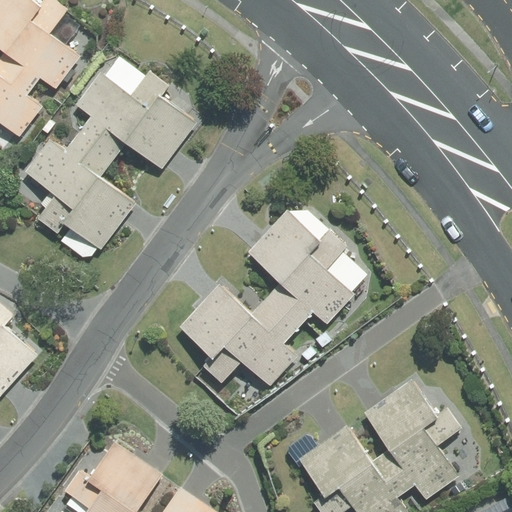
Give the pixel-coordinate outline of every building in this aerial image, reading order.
[(0,117),(23,135),(47,103),(32,92),(44,77),(59,88),(86,52),(56,30),(72,8),(61,0),(45,0),(45,1),(43,0),(0,0),(0,41),(9,48),(0,60),(0,117)] [(167,92),(170,88),(121,50),(80,103),(93,113),(69,144),(56,134),(28,170),(54,191),(37,212),(61,231),(95,258),(139,202),(104,175),(130,141),(165,168),(203,120),(167,92)] [(256,309),(224,279),(181,324),(213,354),(204,363),(224,382),(229,376),(249,395),(262,382),(268,389),(301,355),(288,342),(318,310),(331,322),(368,283),(364,279),(372,271),(298,200),(253,248),(285,278),(256,309)] [(0,394),(1,396),(42,350),(10,321),(17,313),(0,297),(0,394)] [(428,500),(463,475),(440,443),(464,426),(449,406),(441,412),(414,375),(364,410),(391,447),(375,458),(349,421),(298,457),(321,489),(312,496),(323,511),(343,511),(358,501),(365,511),(411,511),(412,511),(402,498),(418,486),(428,500)] [(68,489),(77,495),(64,511),(224,511),(184,484),(165,511),(148,511),(142,508),(166,472),(116,437),(92,473),(83,467),(68,489)] [(511,511),(511,496),(475,507),(476,511),(511,511)]
